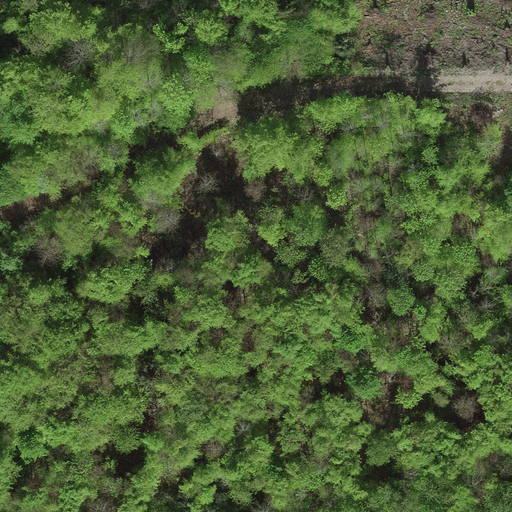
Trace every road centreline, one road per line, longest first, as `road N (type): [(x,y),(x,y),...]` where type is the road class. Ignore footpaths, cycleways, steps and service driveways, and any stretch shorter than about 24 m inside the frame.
road 1 (track): [(0,224),(249,106)]
road 2 (track): [(511,79),(311,83),(249,106)]
